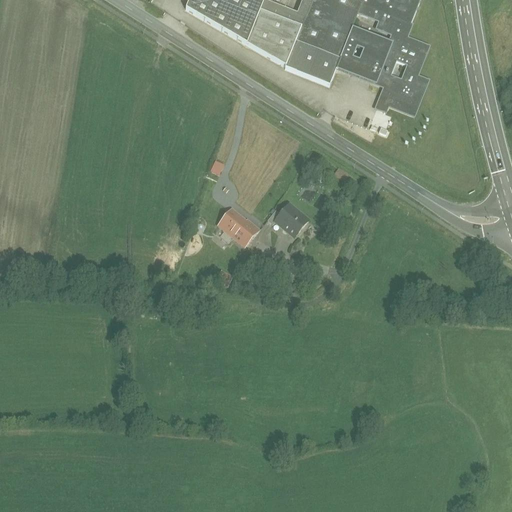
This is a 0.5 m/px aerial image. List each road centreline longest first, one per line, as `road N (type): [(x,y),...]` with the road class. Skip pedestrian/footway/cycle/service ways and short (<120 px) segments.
road 1 (track): [(325,283),(285,296),(0,283)]
road 2 (tertiary): [(385,174),(115,0)]
road 3 (primary): [(511,207),(464,0)]
road 4 (tertiary): [(511,214),(479,221),(450,213),(385,174)]
road 5 (residential): [(385,174),(325,283)]
